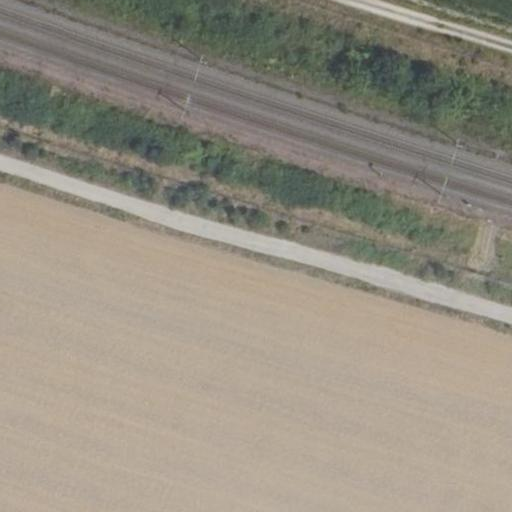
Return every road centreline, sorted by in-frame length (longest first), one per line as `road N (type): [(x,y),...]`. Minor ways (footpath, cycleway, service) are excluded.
road 1 (track): [(511,314),(0,163)]
road 2 (track): [(354,0),(511,47)]
